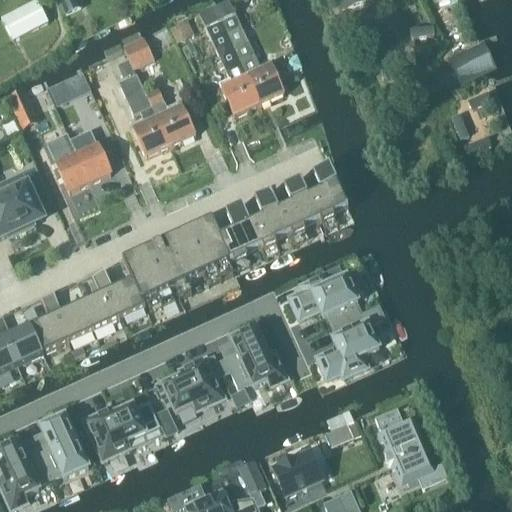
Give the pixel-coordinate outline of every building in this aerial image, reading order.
[(57,0),(66,17),(80,11),(75,0),(57,0)] [(336,0),(342,13),(366,4),(363,0),(336,0)] [(213,11),(259,110),(285,98),(272,70),(261,75),(228,4),(213,11)] [(259,110),(213,11),(198,17),(232,89),(221,93),(234,121),(259,110)] [(154,63),(144,41),(124,51),(128,59),(127,59),(133,73),(154,63)] [(461,86),(486,74),(494,70),(483,46),(450,62),(461,86)] [(51,82),(60,105),(80,96),(70,74),(51,82)] [(152,113),(145,98),(137,79),(119,88),(134,120),(140,117),(145,128),(132,134),(146,163),(169,151),(157,123),(152,113)] [(145,98),(152,113),(165,107),(158,93),(145,98)] [(37,126),(24,96),(8,103),(22,133),(37,126)] [(165,107),(152,113),(157,123),(169,151),(196,139),(183,111),(170,117),(165,107)] [(111,179),(91,136),(71,145),(90,188),(111,179)] [(90,188),(71,145),(68,139),(47,149),(69,198),(90,188)] [(0,378),(146,312),(144,308),(174,294),(228,269),(230,268),(247,260),(259,255),(276,247),(288,242),(305,234),(317,228),(348,214),(330,174),(313,181),(321,197),(308,203),(301,187),(284,194),(291,211),(279,216),(271,200),(255,208),(263,224),(250,230),(242,213),(226,221),(233,237),(221,243),(213,226),(123,267),(131,284),(113,293),(105,275),(92,281),(100,298),(62,316),(54,298),(41,304),(49,322),(11,339),(3,322),(0,323),(0,378)] [(49,205),(38,183),(26,189),(22,180),(0,189),(0,190),(21,236),(34,230),(33,228),(42,224),(36,211),(49,205)] [(21,236),(0,190),(0,243),(7,240),(8,242),(21,236)] [(303,296),(289,303),(299,325),(315,317),(314,315),(318,313),(323,323),(327,322),(332,333),(361,319),(356,308),(358,307),(347,284),(330,291),(325,280),(301,291),(303,296)] [(332,355),(316,362),(326,384),(340,378),(343,383),(368,372),(363,361),(379,353),(369,332),(385,325),(379,311),(361,319),(332,333),(337,343),(333,345),(338,355),(333,357),(332,355)] [(238,357),(225,363),(231,376),(239,394),(252,388),(254,392),(268,385),(271,391),(287,384),(274,356),(268,359),(256,333),(232,344),(238,357)] [(194,377),(163,391),(175,418),(206,404),(209,410),(224,403),(215,384),(231,376),(225,363),(217,367),(213,360),(205,364),(191,370),(194,377)] [(99,419),(84,426),(102,465),(130,453),(127,447),(145,439),(133,411),(102,425),(99,419)] [(331,435),(325,438),(332,453),(361,441),(352,421),(349,413),(347,414),(326,423),(329,430),(331,434),(331,435)] [(397,414),(375,423),(380,435),(376,436),(380,446),(383,445),(386,452),(383,453),(386,460),(384,461),(385,462),(388,461),(391,468),(388,469),(388,470),(390,469),(392,473),(395,472),(401,487),(406,485),(408,490),(420,485),(418,480),(435,472),(413,421),(402,426),(397,414)] [(48,448),(35,454),(50,485),(62,479),(64,483),(88,472),(65,421),(41,432),(48,448)] [(17,447),(0,454),(0,473),(4,483),(0,485),(0,491),(9,511),(16,511),(27,507),(24,501),(38,494),(37,491),(50,485),(35,454),(23,460),(17,447)] [(309,457),(273,474),(282,496),(286,503),(322,486),(309,457)] [(257,467),(241,474),(251,497),(267,490),(257,467)] [(200,490),(167,504),(170,511),(183,511),(188,510),(188,511),(258,511),(254,502),(227,506),(222,495),(205,502),(200,490)] [(358,511),(351,496),(338,501),(342,511),(358,511)] [(342,511),(338,501),(323,508),(325,511),(342,511)]
